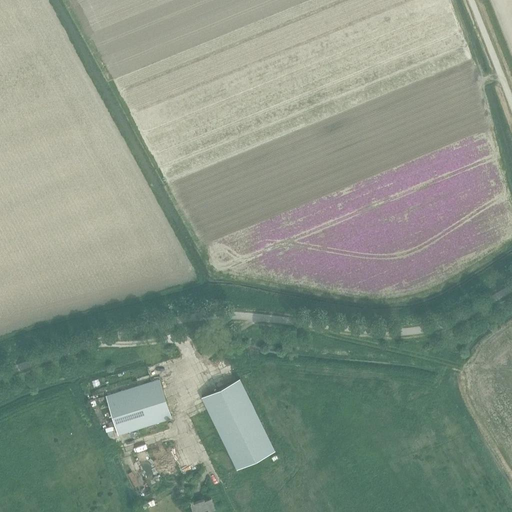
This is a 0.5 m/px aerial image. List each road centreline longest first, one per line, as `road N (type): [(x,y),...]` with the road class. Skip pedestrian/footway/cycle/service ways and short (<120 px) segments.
road 1 (unclassified): [(0,375),(210,313),(376,333),(431,329),(511,287)]
road 2 (track): [(317,325),(471,368)]
